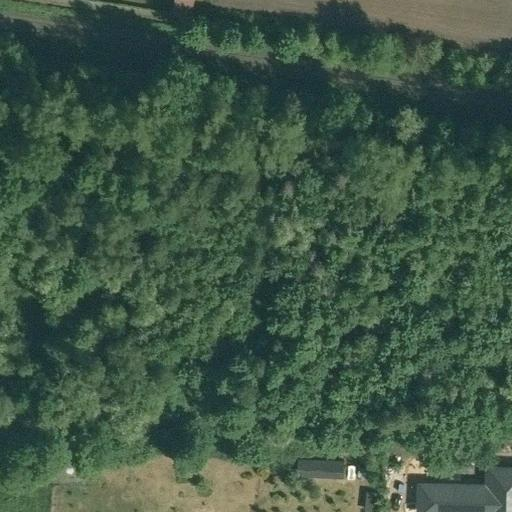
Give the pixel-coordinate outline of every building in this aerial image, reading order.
[(178,0),(177,8),(191,11),(193,0),(178,0)] [(296,457),(295,474),(343,476),(343,459),(296,457)] [(375,464),(359,463),(358,473),(374,474),(375,464)] [(511,511),(511,463),(491,463),(490,481),(451,480),(451,492),(464,492),(463,509),(489,509),(489,511),(511,511)] [(377,489),(367,488),(365,506),(375,507),(377,489)]
